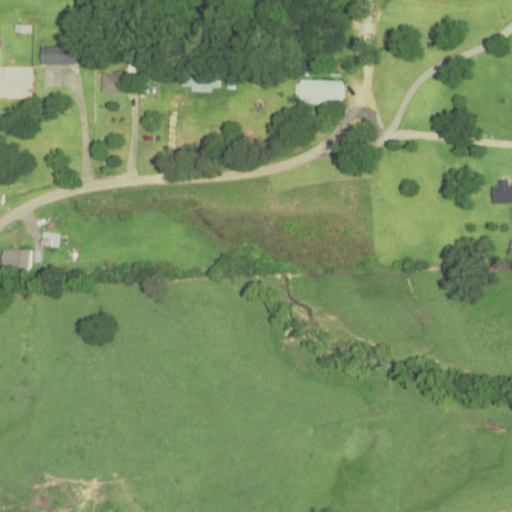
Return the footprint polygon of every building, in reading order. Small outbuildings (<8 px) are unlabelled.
[(315,42),(296,42),(296,57),(315,57),(315,42)] [(40,66),(76,66),(76,48),(40,48),(40,66)] [(30,69),(0,68),(0,98),(30,99),(30,69)] [(137,75),(101,75),(101,95),(137,95),(137,75)] [(220,80),(181,79),(181,89),(220,90),(220,80)] [(297,103),(341,104),(342,82),(298,82),(297,103)] [(492,183),(492,204),(511,204),(511,186),(510,187),(510,183),(492,183)] [(58,234),(41,234),(41,248),(58,248),(58,234)] [(29,252),(2,251),(0,275),(27,277),(29,252)]
